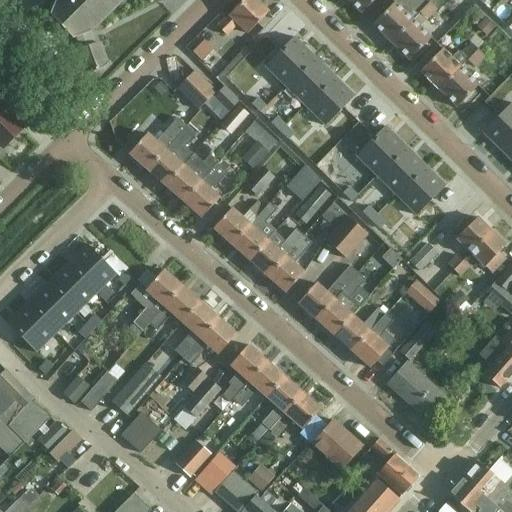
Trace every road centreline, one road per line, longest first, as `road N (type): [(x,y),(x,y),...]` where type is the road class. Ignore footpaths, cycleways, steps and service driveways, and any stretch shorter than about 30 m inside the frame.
road 1 (residential): [(444,477),(107,182)]
road 2 (residential): [(299,0),(511,209)]
road 3 (residential): [(68,141),(205,0)]
road 4 (residential): [(0,290),(107,182)]
